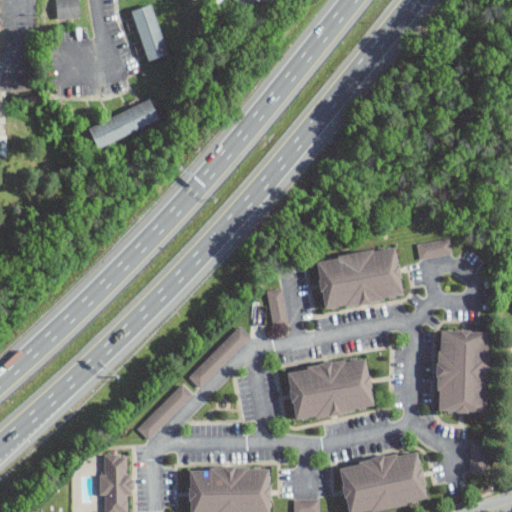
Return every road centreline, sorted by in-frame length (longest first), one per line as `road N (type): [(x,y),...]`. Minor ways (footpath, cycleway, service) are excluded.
road 1 (motorway): [(56,397),(217,236),(412,0)]
road 2 (motorway): [(352,0),(159,228),(0,381)]
